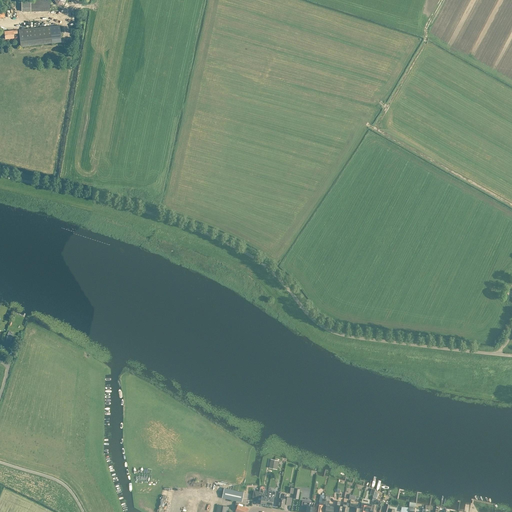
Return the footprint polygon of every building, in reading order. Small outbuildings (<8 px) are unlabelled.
[(21,0),(22,12),(24,12),(31,11),(50,11),(49,0),(31,1),(30,1),(30,0),(21,0)] [(21,47),(61,42),(59,26),(19,30),(21,47)] [(4,32),(5,39),(14,38),(13,34),(17,34),(17,30),(4,32)] [(8,334),(3,347),(8,348),(13,335),(8,334)] [(237,511),(241,511),(245,511),(248,507),(244,505),(245,502),(241,502),(243,491),(224,487),(222,496),(236,499),(235,503),(237,504),(235,510),(237,511)] [(263,489),(260,488),(259,491),(258,496),(261,497),(260,503),(266,504),(268,495),(268,489),(267,495),(264,494),(264,492),(263,492),(263,489)] [(268,489),(268,495),(266,504),(272,505),(273,496),(274,496),(275,490),(268,489)] [(279,494),(279,497),(277,505),(284,506),(284,503),(286,503),(291,504),(292,496),(287,495),(280,494),(279,494)] [(327,497),(326,503),(325,504),(326,504),(325,511),(326,511),(332,511),(333,505),(328,504),(330,495),(325,494),(325,497),(327,497)] [(319,500),(319,503),(315,502),(314,511),(320,511),(322,503),(322,502),(326,503),(327,497),(322,497),(321,501),(319,500)] [(208,509),(209,502),(206,502),(206,500),(198,499),(197,507),(208,509)] [(305,511),(307,511),(312,511),(314,501),(302,499),(301,503),(307,504),(305,511)] [(343,503),(341,511),(347,511),(349,502),(346,501),(346,503),(343,503)] [(361,503),(359,511),(365,511),(365,510),(370,511),(369,511),(370,511),(372,503),(371,503),(361,501),(361,503)] [(409,501),(409,504),(409,506),(401,505),(400,511),(408,511),(407,511),(409,511),(410,511),(414,511),(414,507),(414,504),(415,504),(416,502),(409,501)] [(358,511),(359,506),(356,506),(356,503),(350,502),(349,507),(353,508),(352,511),(358,511)]
